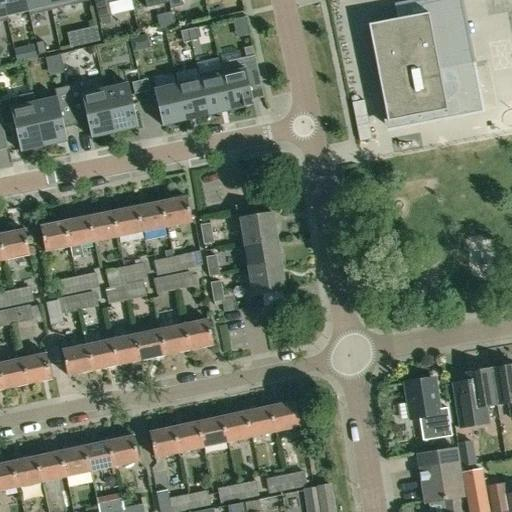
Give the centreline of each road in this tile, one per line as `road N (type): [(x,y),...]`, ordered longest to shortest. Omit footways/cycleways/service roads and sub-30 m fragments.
road 1 (residential): [(0,432),(350,360)]
road 2 (residential): [(0,188),(311,123)]
road 3 (residential): [(350,360),(311,123)]
road 4 (residential): [(350,360),(511,330)]
road 5 (residential): [(376,511),(350,360)]
road 6 (residential): [(311,123),(281,0)]
